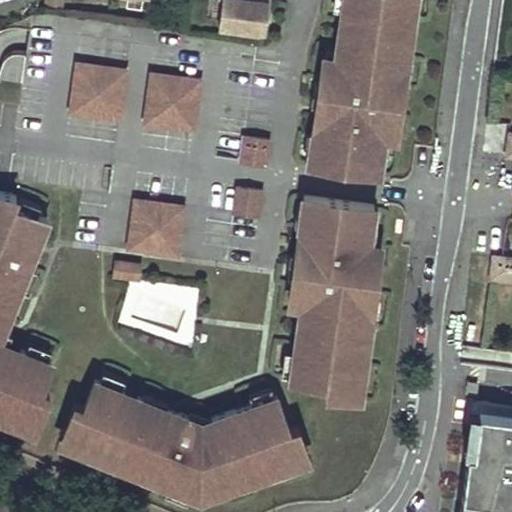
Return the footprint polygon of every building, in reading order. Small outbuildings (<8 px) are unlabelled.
[(221,0),(219,25),(259,31),(261,16),(266,17),(268,0),(221,0)] [(308,161),(378,172),(381,151),(375,150),(376,143),(382,144),(384,135),(387,113),(399,114),(406,66),(400,65),(401,58),(407,58),(415,3),(409,2),(409,0),(343,0),(336,57),(333,76),(320,74),(318,95),(323,95),(320,117),(314,116),(312,134),(318,135),(317,142),(311,141),(308,161)] [(336,57),(323,55),(320,74),(333,76),(336,57)] [(76,61),(69,111),(120,117),(126,68),(76,61)] [(150,73),(145,122),(195,128),(201,78),(150,73)] [(318,95),(314,116),(320,117),(323,95),(318,95)] [(384,135),(396,136),(399,114),(387,113),(384,135)] [(244,135),(240,159),(262,163),(266,138),(244,135)] [(237,186),(233,210),(256,213),(259,189),(237,186)] [(0,349),(0,334),(29,263),(15,258),(19,248),(25,233),(39,238),(47,218),(12,203),(16,193),(0,191),(0,415),(8,419),(11,412),(37,423),(49,392),(40,388),(51,359),(21,347),(17,356),(0,349)] [(371,225),(374,204),(303,194),(301,215),(307,216),(306,223),(300,222),(297,239),(303,240),(300,263),(294,262),(291,282),(304,284),(301,303),(291,377),(328,383),(327,392),(354,396),(357,375),(362,376),(370,320),(364,320),(365,312),(371,313),(378,265),(365,263),(368,241),(370,232),(364,231),(365,224),(371,225)] [(134,197),(128,246),(178,252),(185,203),(134,197)] [(33,253),(39,238),(25,233),(19,248),(33,253)] [(303,240),(297,239),(294,262),(300,263),(303,240)] [(378,265),(381,243),(368,241),(365,263),(378,265)] [(511,258),(491,256),(488,279),(511,283),(511,287),(511,258)] [(123,275),(138,277),(140,263),(125,261),(123,275)] [(291,282),(289,301),(301,303),(304,284),(291,282)] [(357,375),(354,396),(359,397),(362,376),(357,375)] [(205,429),(189,423),(190,418),(189,416),(187,414),(180,411),(177,418),(154,408),(154,406),(153,403),(152,401),(150,400),(138,394),(134,403),(121,398),(124,389),(95,378),(84,407),(74,403),(62,433),(90,445),(87,451),(130,468),(133,461),(142,465),(139,471),(191,492),(208,486),(210,492),(226,487),(224,481),(233,478),(235,484),(289,465),(287,458),(306,451),(297,426),(289,429),(276,394),(211,417),(211,429),(205,429)] [(511,511),(511,409),(472,403),(456,511),(511,511)] [(11,412),(8,419),(34,429),(37,423),(11,412)] [(211,417),(187,414),(189,416),(190,418),(189,423),(205,429),(211,429),(211,417)] [(59,440),(87,451),(90,445),(62,433),(59,440)] [(287,458),(289,465),(308,457),(306,451),(287,458)]
